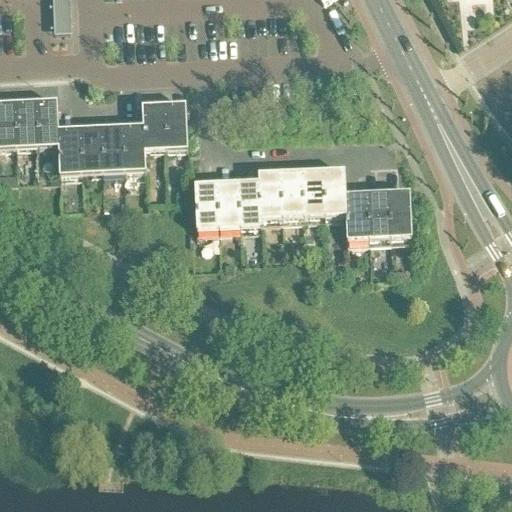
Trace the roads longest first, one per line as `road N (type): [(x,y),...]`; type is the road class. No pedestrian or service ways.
road 1 (secondary): [(366,421),(249,396),(0,266)]
road 2 (secondary): [(366,421),(404,429),(511,415)]
road 3 (secondary): [(498,378),(366,421)]
